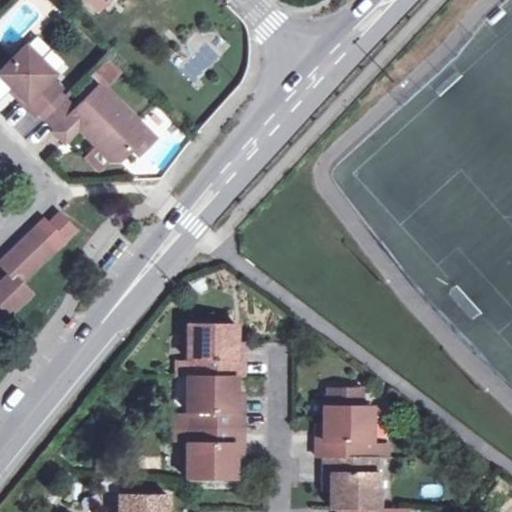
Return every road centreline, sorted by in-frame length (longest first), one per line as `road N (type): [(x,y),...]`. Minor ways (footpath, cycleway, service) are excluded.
road 1 (primary): [(326,74),(187,224),(0,453)]
road 2 (residential): [(280,511),(275,347)]
road 3 (residential): [(0,144),(44,192),(0,233)]
